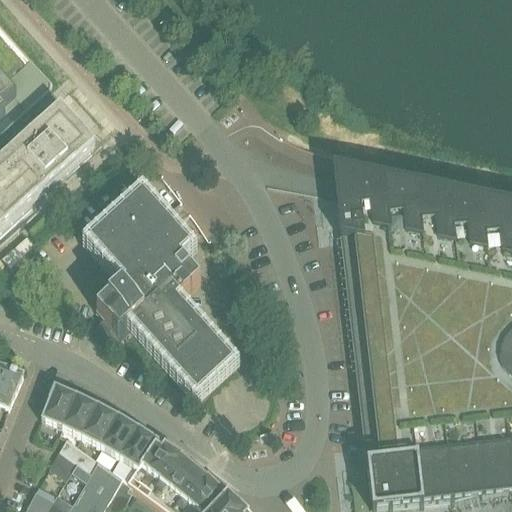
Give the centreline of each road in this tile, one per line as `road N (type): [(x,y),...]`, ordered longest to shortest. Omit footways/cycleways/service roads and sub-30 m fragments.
road 1 (unclassified): [(277,475),(308,448),(319,395),(316,359),(283,257),(221,145),(87,0)]
road 2 (residential): [(277,475),(241,479),(102,381),(53,358)]
road 3 (residential): [(53,358),(0,487)]
